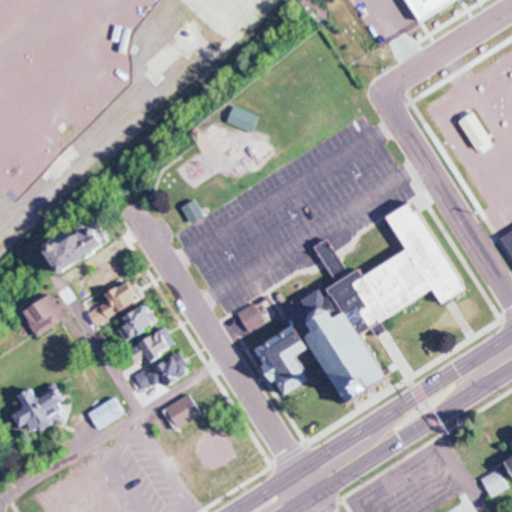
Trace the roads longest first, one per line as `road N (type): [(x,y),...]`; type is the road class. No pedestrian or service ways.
road 1 (residential): [(312,495),(135,212)]
road 2 (residential): [(381,91),(511,301)]
road 3 (residential): [(381,91),(511,6)]
road 4 (trunk): [(312,495),(434,416)]
road 5 (trunk): [(511,343),(394,408)]
